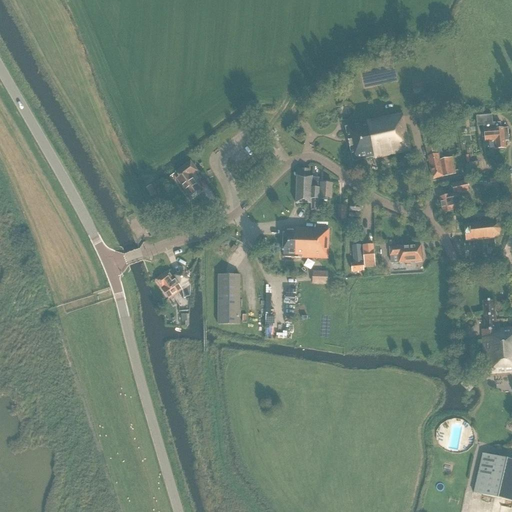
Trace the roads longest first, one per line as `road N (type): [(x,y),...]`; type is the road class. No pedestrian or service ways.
road 1 (tertiary): [(178,511),(109,266)]
road 2 (tertiary): [(109,266),(0,68)]
road 3 (residential): [(426,222),(365,193),(322,160),(288,162)]
road 4 (unclassified): [(288,162),(257,130),(218,157),(241,208)]
